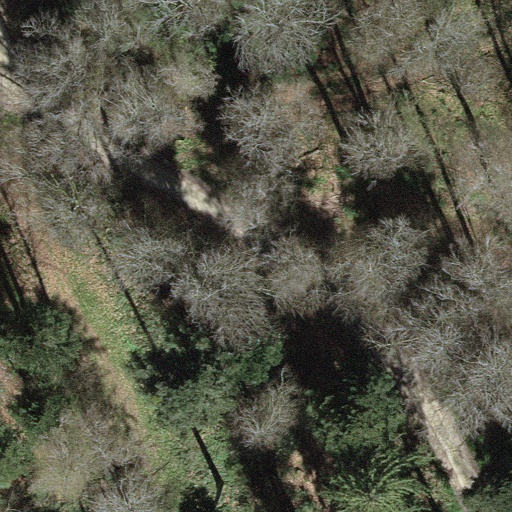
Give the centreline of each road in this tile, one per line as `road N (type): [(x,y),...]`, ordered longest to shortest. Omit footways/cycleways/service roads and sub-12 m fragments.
road 1 (unclassified): [(0,78),(116,158),(202,200),(329,290),(424,408),(471,511)]
road 2 (track): [(0,148),(185,511)]
